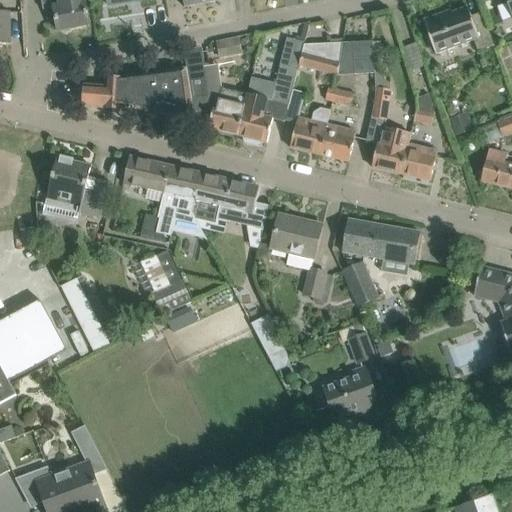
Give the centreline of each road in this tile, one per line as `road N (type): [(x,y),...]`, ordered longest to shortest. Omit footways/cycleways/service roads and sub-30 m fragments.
road 1 (residential): [(511,232),(16,113)]
road 2 (residential): [(16,113),(24,83),(48,63),(360,0)]
road 3 (unclassified): [(252,511),(511,417)]
